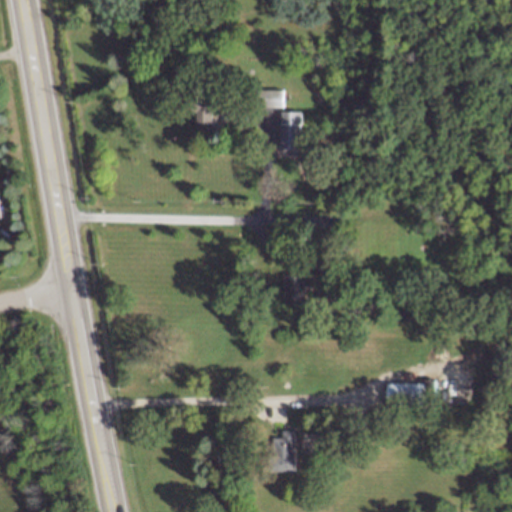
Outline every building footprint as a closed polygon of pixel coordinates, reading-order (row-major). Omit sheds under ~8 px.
[(284,107),(284,89),(267,88),(267,106),(284,107)] [(198,130),(213,130),(212,107),(198,107),(198,130)] [(302,111),(282,110),(282,148),(301,148),(302,111)] [(308,303),(307,274),(286,274),(287,304),(308,303)] [(387,382),(387,404),(436,405),(437,382),(387,382)] [(297,470),(296,430),(283,430),(284,437),(274,437),(274,471),(297,470)]
